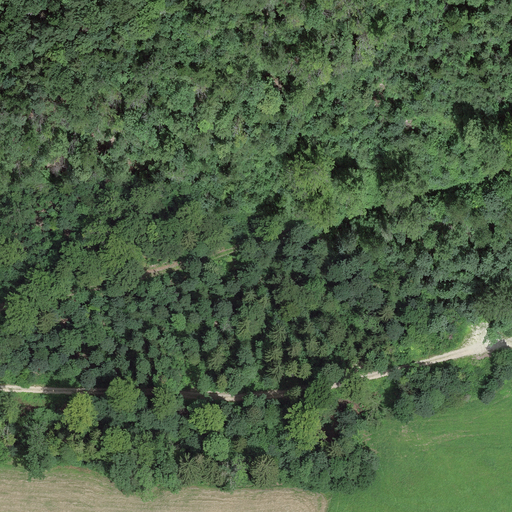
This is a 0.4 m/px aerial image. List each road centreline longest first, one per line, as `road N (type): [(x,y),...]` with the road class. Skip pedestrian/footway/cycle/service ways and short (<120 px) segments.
road 1 (track): [(511,165),(175,269),(0,309)]
road 2 (track): [(0,392),(299,395),(506,347)]
